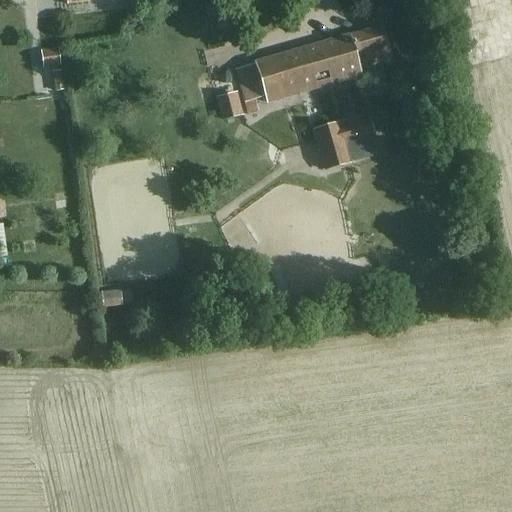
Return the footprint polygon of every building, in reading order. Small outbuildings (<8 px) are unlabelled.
[(391,61),(381,27),(236,69),(246,103),(264,98),(266,103),(360,75),(358,70),(391,61)] [(58,49),(40,51),(42,68),(59,66),(58,49)] [(220,121),(240,116),(235,93),(214,98),(220,121)] [(338,124),(313,132),(325,170),(350,163),(371,157),(364,136),(373,133),(369,120),(358,123),(357,119),(338,124)] [(118,291),(101,293),(103,305),(119,303),(118,291)]
